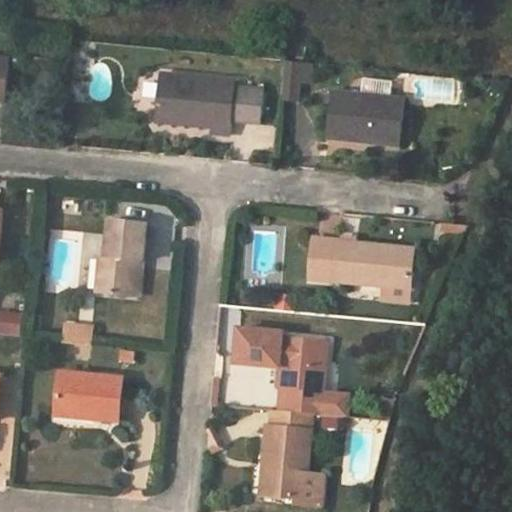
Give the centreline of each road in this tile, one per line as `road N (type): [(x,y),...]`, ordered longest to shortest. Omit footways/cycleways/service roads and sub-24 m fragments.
road 1 (residential): [(212,183),(177,511)]
road 2 (residential): [(432,205),(212,183)]
road 3 (residential): [(212,183),(0,160)]
